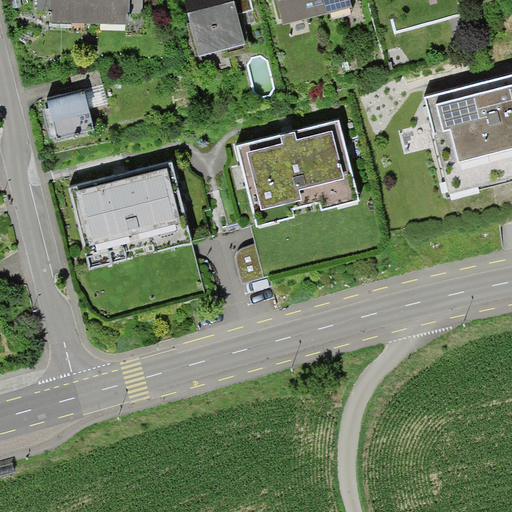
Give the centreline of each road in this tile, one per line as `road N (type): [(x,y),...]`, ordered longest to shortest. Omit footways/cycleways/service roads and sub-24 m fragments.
road 1 (secondary): [(511,281),(76,396)]
road 2 (residential): [(76,396),(0,76)]
